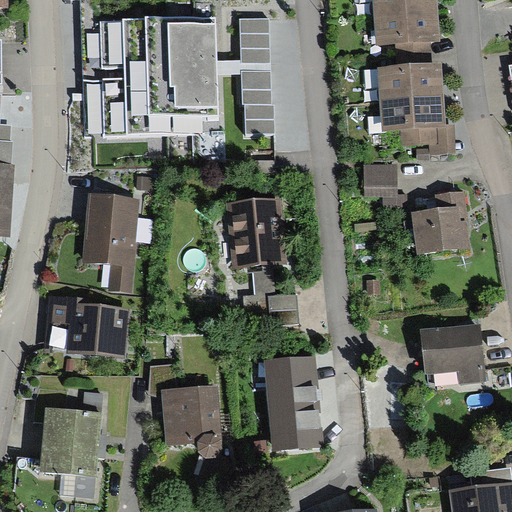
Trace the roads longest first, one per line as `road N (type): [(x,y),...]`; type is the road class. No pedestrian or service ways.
road 1 (residential): [(309,0),(352,444),(328,483),(274,511)]
road 2 (residential): [(42,0),(45,176),(0,387)]
road 3 (residential): [(465,0),(474,103),(501,180),(511,244)]
